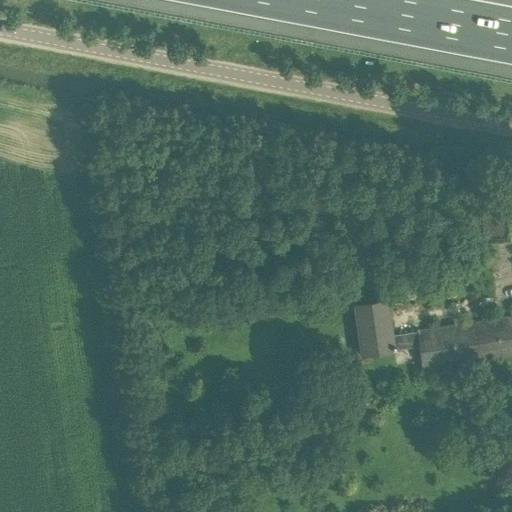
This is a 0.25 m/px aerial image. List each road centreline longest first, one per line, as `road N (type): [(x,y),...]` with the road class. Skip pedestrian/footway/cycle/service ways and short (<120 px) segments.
road 1 (unclassified): [(511,128),(0,30)]
road 2 (motorway): [(323,0),(511,35)]
